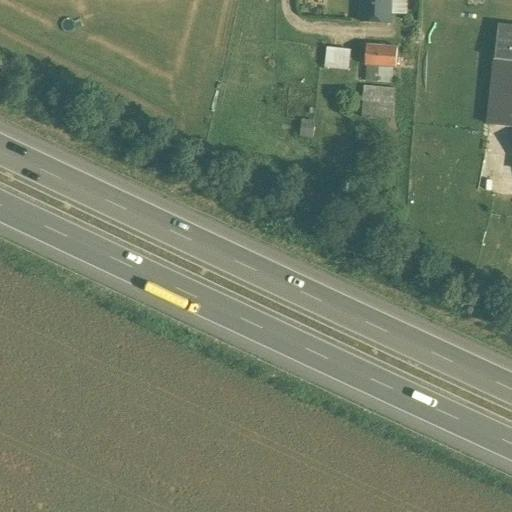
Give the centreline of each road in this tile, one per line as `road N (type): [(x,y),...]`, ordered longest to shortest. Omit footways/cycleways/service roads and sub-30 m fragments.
road 1 (motorway): [(0,200),(511,441)]
road 2 (motorway): [(511,389),(0,150)]
